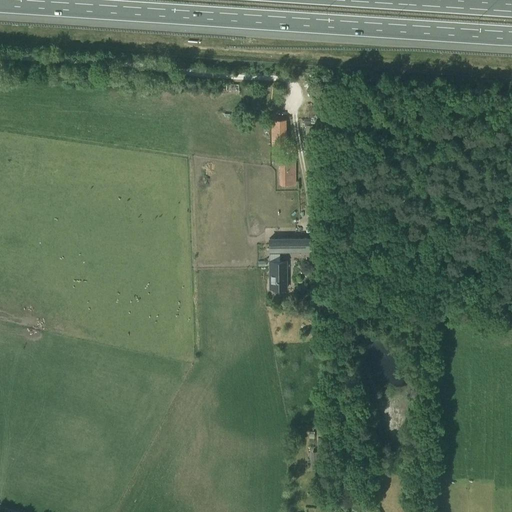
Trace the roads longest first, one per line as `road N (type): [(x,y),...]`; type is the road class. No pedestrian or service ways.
road 1 (motorway): [(0,2),(511,36)]
road 2 (track): [(195,76),(0,60)]
